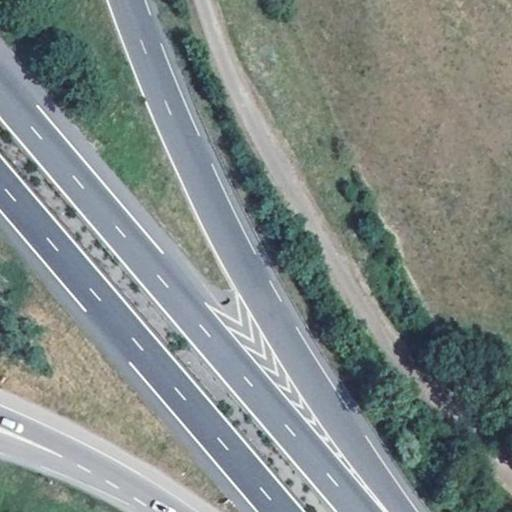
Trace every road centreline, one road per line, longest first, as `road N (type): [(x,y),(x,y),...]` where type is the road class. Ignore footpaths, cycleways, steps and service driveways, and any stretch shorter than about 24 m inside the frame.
road 1 (motorway): [(400,511),(255,300),(181,151),(123,0)]
road 2 (track): [(202,0),(251,114),(380,330),(439,405),(511,477)]
road 3 (motorway): [(356,511),(0,96)]
road 4 (motorway): [(0,185),(278,511)]
road 5 (motorway): [(0,416),(135,480)]
road 6 (motorway): [(0,447),(135,480)]
